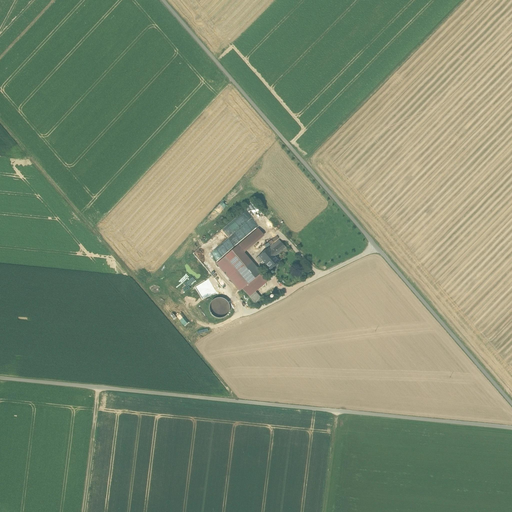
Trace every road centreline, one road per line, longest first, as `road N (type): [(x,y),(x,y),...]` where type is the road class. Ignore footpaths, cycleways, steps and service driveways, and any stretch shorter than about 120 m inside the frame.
road 1 (unclassified): [(511,404),(162,0)]
road 2 (unclassified): [(511,428),(0,378)]
road 3 (track): [(0,122),(191,343)]
road 4 (track): [(303,162),(463,0)]
road 5 (unknown): [(255,266),(283,290),(374,245)]
road 6 (track): [(238,306),(191,343),(239,401)]
road 7 (track): [(97,387),(82,511)]
